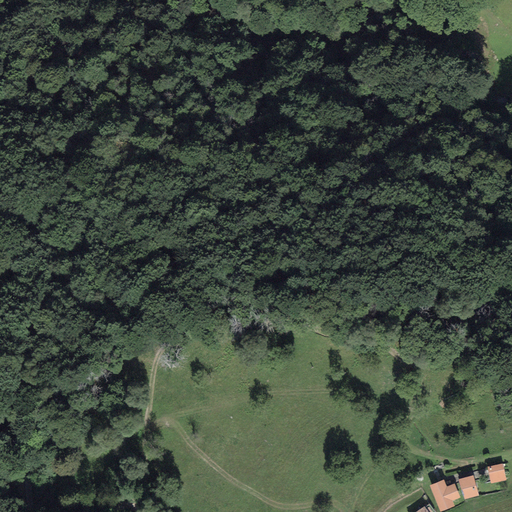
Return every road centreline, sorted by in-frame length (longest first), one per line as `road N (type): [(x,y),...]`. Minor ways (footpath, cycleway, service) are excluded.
road 1 (track): [(131,501),(142,478),(153,374),(169,338),(273,319),(331,334),(353,322),(375,325),(390,350),(422,370),(415,448),(465,463)]
road 2 (track): [(0,227),(35,211),(46,219),(0,278),(12,290),(79,237),(91,239),(25,337),(19,401),(29,511)]
